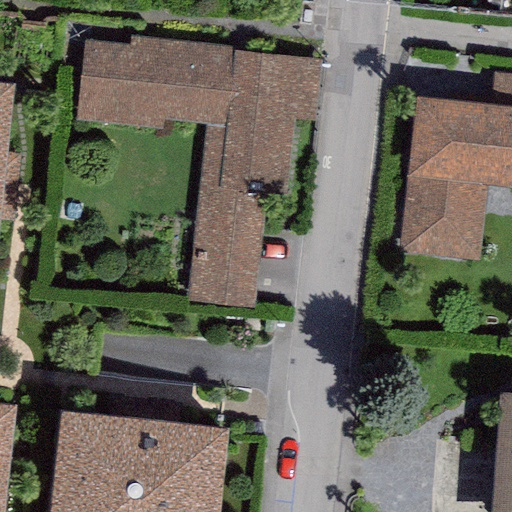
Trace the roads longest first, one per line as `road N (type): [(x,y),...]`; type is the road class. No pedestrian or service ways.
road 1 (residential): [(356,23),(302,511)]
road 2 (residential): [(511,40),(356,23)]
